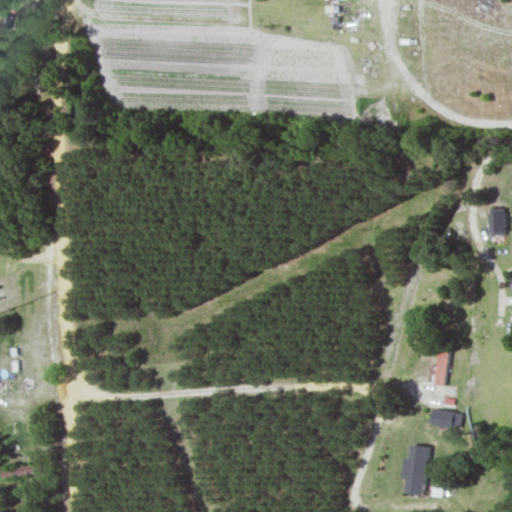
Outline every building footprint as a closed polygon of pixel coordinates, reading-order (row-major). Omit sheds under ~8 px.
[(0,48),(8,48),(8,16),(0,16),(0,48)] [(491,210),(491,235),(505,235),(505,210),(491,210)] [(462,425),(462,411),(433,411),(433,425),(462,425)] [(424,497),(432,449),(423,447),(415,495),(424,497)] [(3,476),(45,474),(45,465),(3,467),(3,476)]
